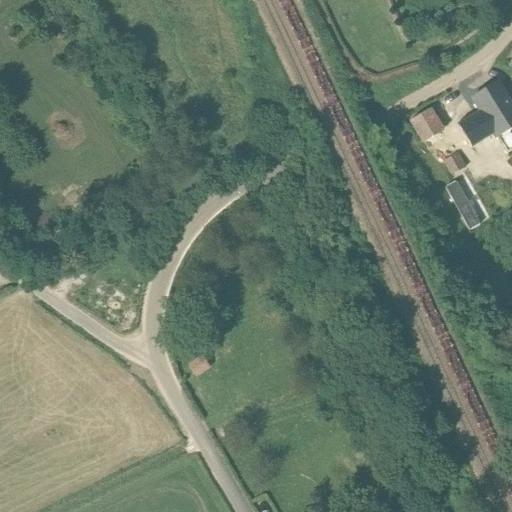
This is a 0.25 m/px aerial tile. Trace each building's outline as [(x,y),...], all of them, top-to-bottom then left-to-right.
[(473,115),(457,125),(471,148),(494,135),(496,139),(506,155),(511,150),(511,108),(497,84),(472,99),(479,111),(480,113),(475,117),(473,115)] [(429,110),(410,121),(424,144),(443,133),(429,110)] [(456,155),(444,162),(451,176),(464,169),(456,155)] [(140,308),(103,284),(85,311),(121,335),(140,308)] [(209,367),(202,357),(188,367),(195,377),(209,367)]
